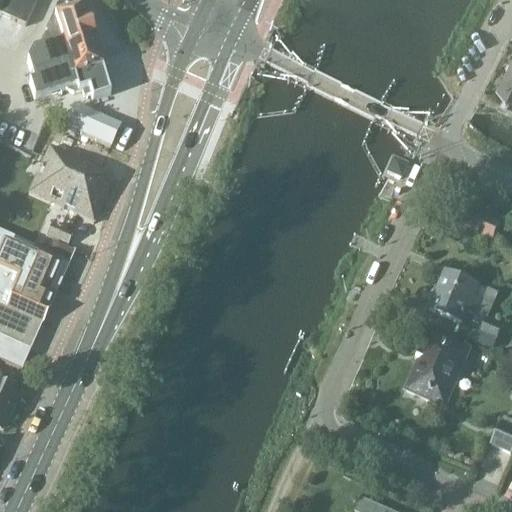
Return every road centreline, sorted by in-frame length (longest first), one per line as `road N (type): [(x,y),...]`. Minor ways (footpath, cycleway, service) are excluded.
road 1 (residential): [(458,496),(312,428),(442,146)]
road 2 (primary): [(201,18),(174,72),(101,323)]
road 3 (primary): [(101,323),(148,234),(231,35)]
road 4 (tertiary): [(442,146),(231,35)]
road 5 (primary): [(13,511),(101,323)]
road 6 (residential): [(442,146),(511,4)]
